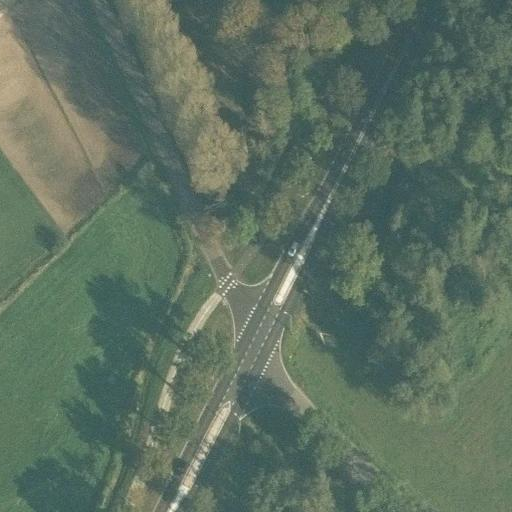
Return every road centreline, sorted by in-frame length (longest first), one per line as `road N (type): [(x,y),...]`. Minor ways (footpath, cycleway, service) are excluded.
road 1 (unclassified): [(248,335),(92,0)]
road 2 (primary): [(328,202),(430,0)]
road 3 (unclassified): [(401,511),(316,430),(261,358)]
road 4 (primary): [(248,335),(163,511)]
road 5 (primary): [(178,511),(261,358)]
road 6 (primary): [(261,358),(317,243),(328,202)]
road 7 (primary): [(328,202),(299,232),(248,335)]
